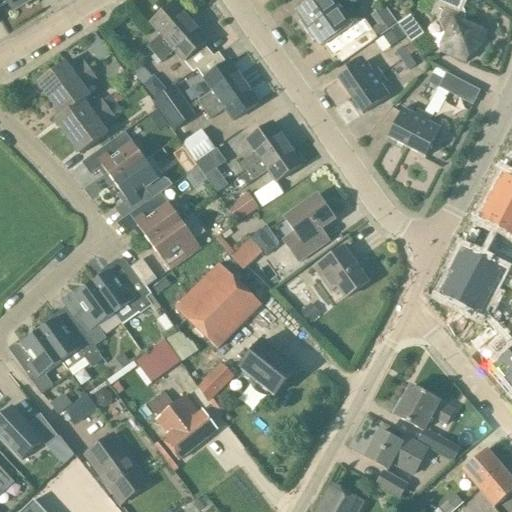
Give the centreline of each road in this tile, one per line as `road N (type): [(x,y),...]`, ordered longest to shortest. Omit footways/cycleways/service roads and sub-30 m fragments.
road 1 (residential): [(436,246),(385,215),(233,0)]
road 2 (residential): [(0,333),(105,242),(94,213),(0,118)]
road 3 (unclassified): [(292,511),(409,302)]
road 4 (unclassified): [(436,246),(511,98)]
road 5 (residential): [(511,423),(409,302)]
